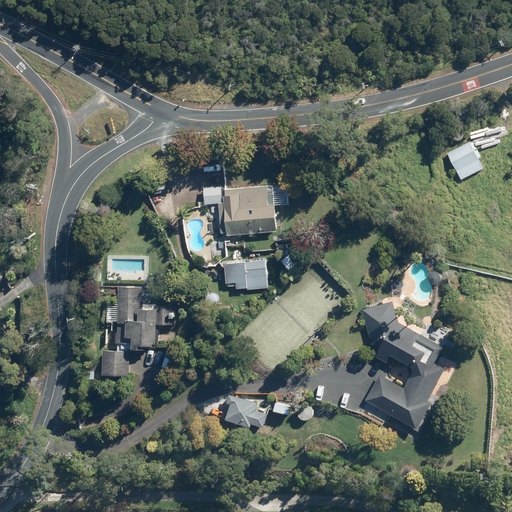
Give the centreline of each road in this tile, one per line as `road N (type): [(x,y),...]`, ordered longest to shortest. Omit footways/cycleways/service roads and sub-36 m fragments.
road 1 (tertiary): [(164,111),(213,121),(349,106),(511,63)]
road 2 (tertiary): [(64,201),(55,248),(61,332),(53,390),(0,489)]
road 3 (unclassified): [(0,24),(164,111)]
road 4 (tertiary): [(64,201),(63,118),(0,43)]
road 5 (tertiary): [(164,111),(95,161),(64,201)]
